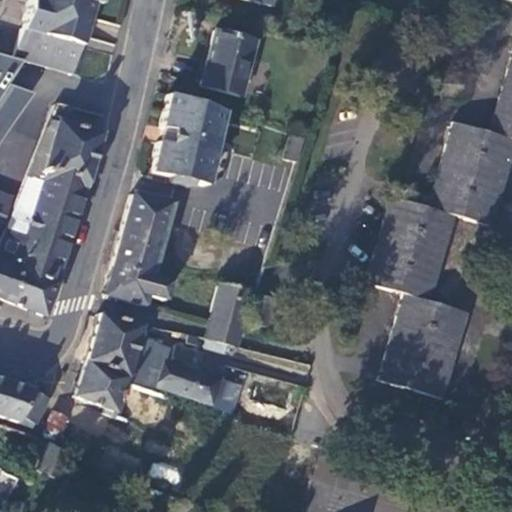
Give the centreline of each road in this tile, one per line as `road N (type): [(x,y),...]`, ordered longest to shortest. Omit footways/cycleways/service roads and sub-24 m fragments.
road 1 (residential): [(511,27),(485,34),(409,84),(364,149),(336,253),(325,364),(362,436),(511,478)]
road 2 (tertiary): [(50,348),(74,297),(153,0)]
road 3 (residential): [(119,426),(427,511)]
